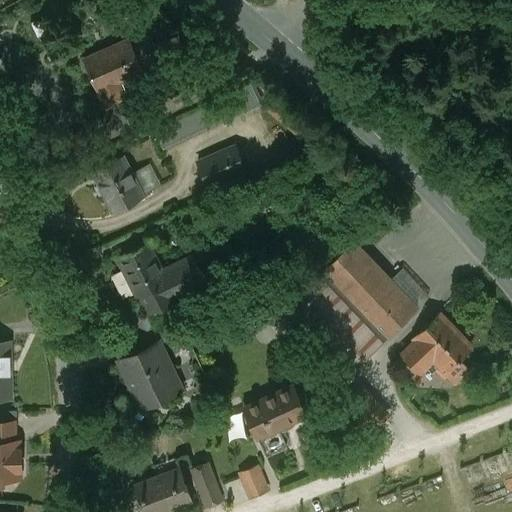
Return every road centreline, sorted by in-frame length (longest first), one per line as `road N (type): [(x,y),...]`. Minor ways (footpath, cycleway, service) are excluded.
road 1 (secondary): [(275,46),(392,150),(511,280)]
road 2 (unclassified): [(62,511),(73,409),(57,325),(0,202)]
road 3 (unknown): [(14,233),(69,205),(84,183),(84,158),(54,102),(23,98),(0,121)]
